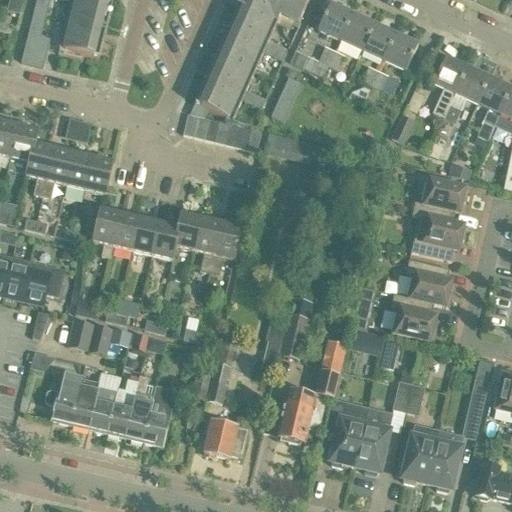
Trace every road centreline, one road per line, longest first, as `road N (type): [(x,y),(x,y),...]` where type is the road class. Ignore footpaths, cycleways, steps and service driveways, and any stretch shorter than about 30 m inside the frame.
road 1 (tertiary): [(194,511),(0,465)]
road 2 (residential): [(511,355),(469,345),(501,208),(511,210)]
road 3 (residential): [(157,130),(218,0)]
road 4 (residential): [(257,184),(154,160),(157,130)]
